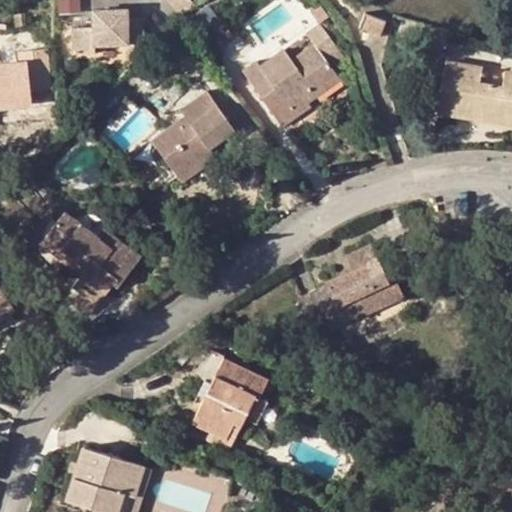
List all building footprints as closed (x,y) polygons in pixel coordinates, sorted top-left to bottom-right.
[(196,1),(194,0),(172,0),(183,11),(196,1)] [(321,4),(313,10),(321,21),(329,15),(321,4)] [(125,40),(126,62),(145,47),(143,17),(130,17),(130,8),(93,8),(94,26),(74,27),(74,49),(95,48),(95,41),(125,40)] [(385,20),(366,11),(360,26),(379,34),(385,20)] [(327,58),(339,49),(321,21),(308,31),(316,42),(327,58)] [(340,77),(327,58),(316,42),(293,59),(285,48),(262,65),(258,60),(244,70),(283,124),(310,104),(307,101),(340,77)] [(438,111),(475,118),(477,108),(511,113),(511,70),(504,70),(502,81),(481,78),(483,66),(446,60),(438,111)] [(171,78),(150,97),(165,110),(183,90),(171,78)] [(212,106),(218,103),(207,88),(202,92),(212,106)] [(179,174),(211,150),(208,145),(234,126),(218,103),(212,106),(202,92),(181,107),(188,117),(193,121),(187,125),(183,120),(155,139),(179,174)] [(127,95),(99,123),(108,137),(139,105),(127,95)] [(511,113),(477,108),(475,118),(511,124),(511,113)] [(193,121),(188,117),(183,120),(187,125),(193,121)] [(150,165),(137,148),(126,155),(139,173),(150,165)] [(211,150),(179,174),(184,181),(217,157),(211,150)] [(82,275),(73,285),(96,304),(114,281),(119,285),(141,255),(104,226),(98,235),(65,210),(57,221),(46,235),(61,247),(55,254),(82,275)] [(46,235),(57,221),(51,216),(40,230),(46,235)] [(46,235),(40,242),(55,254),(61,247),(46,235)] [(353,267),(377,255),(371,241),(347,253),(353,267)] [(388,277),(377,255),(353,267),(325,280),(326,284),(296,297),(315,336),(403,295),(394,274),(388,277)] [(67,293),(91,311),(96,304),(73,285),(67,293)] [(0,319),(15,310),(0,287),(0,319)] [(223,357),(210,351),(193,374),(210,382),(223,357)] [(245,417),(255,394),(259,396),(268,378),(223,357),(210,382),(192,422),(212,431),(227,438),(234,423),(241,425),(245,417)] [(259,396),(255,394),(245,417),(257,422),(267,400),(259,396)] [(212,431),(208,439),(230,449),(241,425),(234,423),(227,438),(212,431)] [(68,498),(112,511),(117,511),(124,491),(134,495),(145,464),(84,445),(68,498)] [(136,511),(152,466),(145,464),(134,495),(124,491),(117,511),(136,511)]
